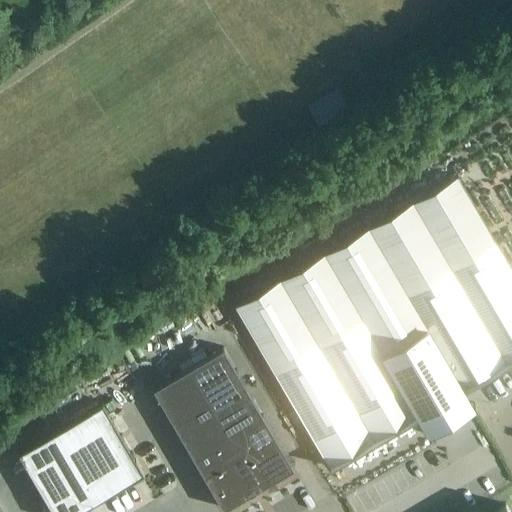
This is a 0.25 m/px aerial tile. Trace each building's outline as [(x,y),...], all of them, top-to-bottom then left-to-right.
[(11,10),(0,20),(0,31),(11,44),(28,29),(11,10)] [(337,89),(308,107),(318,122),(346,104),(337,89)] [(511,269),(457,175),(234,306),(329,468),(418,415),(422,421),(466,396),(462,390),(511,360),(511,269)] [(222,509),(293,468),(222,347),(152,388),(222,509)] [(125,361),(54,401),(121,505),(187,469),(125,361)] [(35,511),(0,452),(0,511),(35,511)]
